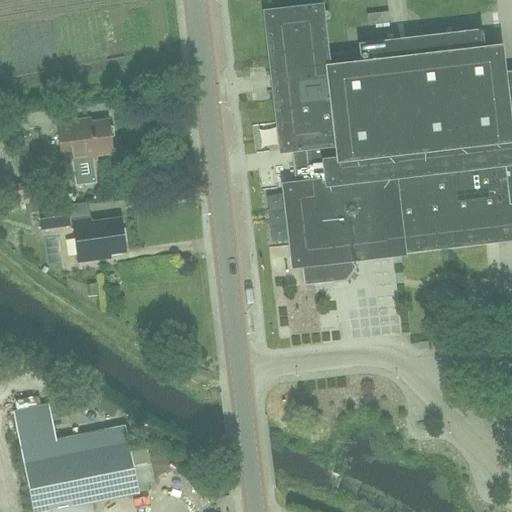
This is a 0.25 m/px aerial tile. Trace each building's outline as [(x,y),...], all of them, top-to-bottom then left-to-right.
[(282,145),(284,151),(285,151),(285,150),(291,149),(296,186),(286,188),(295,266),(302,265),(304,286),(334,282),(333,281),(345,279),(354,268),(356,269),(356,268),(346,260),(400,253),(400,257),(402,257),(401,251),(416,247),(419,247),(436,247),(453,243),(471,243),(487,239),(491,239),(495,239),(501,239),(505,239),(508,238),(511,238),(511,237),(511,68),(507,70),(503,42),(485,45),(483,27),(358,43),(359,50),(325,54),(319,7),(266,14),(267,17),(268,21),(269,25),(270,34),(271,43),(271,53),(275,73),(276,91),(277,93),(280,112),(281,132),(282,138),(282,145)] [(80,121),(57,124),(62,164),(73,162),(77,187),(97,184),(94,160),(95,159),(94,155),(111,153),(109,139),(113,136),(112,128),(107,126),(107,122),(92,123),(81,125),(80,121)] [(33,183),(1,190),(5,210),(37,203),(33,183)] [(66,207),(38,211),(40,229),(68,225),(66,207)] [(98,255),(125,251),(121,221),(92,225),(91,221),(73,223),(78,262),(99,259),(98,255)] [(91,511),(90,503),(138,493),(125,428),(56,442),(48,405),(13,413),(32,511),(91,511)]
